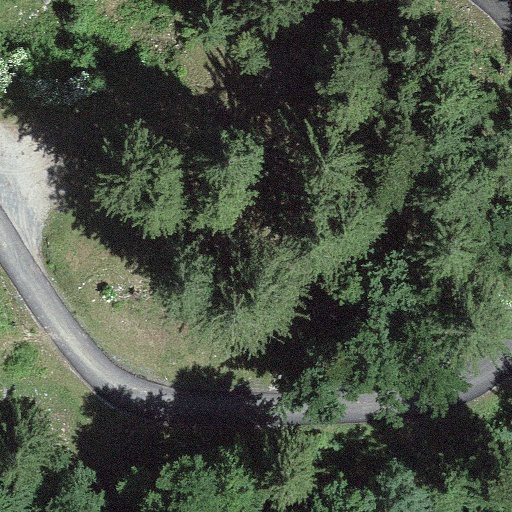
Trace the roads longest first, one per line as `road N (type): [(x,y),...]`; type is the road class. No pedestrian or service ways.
road 1 (unclassified): [(511,351),(427,400),(173,408),(102,378),(0,238)]
road 2 (track): [(427,400),(251,489),(230,511)]
